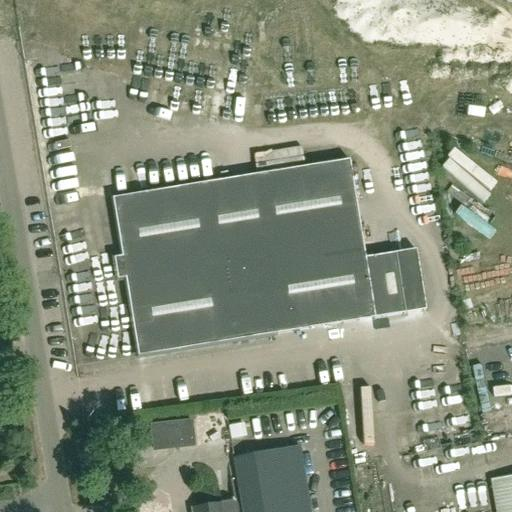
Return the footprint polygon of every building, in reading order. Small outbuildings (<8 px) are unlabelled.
[(364,259),(349,161),(111,200),(137,358),(426,312),(415,251),(364,259)] [(147,425),(150,452),(192,448),(190,421),(147,425)] [(249,422),(234,423),(235,439),(250,438),(249,422)] [(308,511),(298,448),(273,453),(233,459),(242,511),(308,511)] [(511,511),(511,477),(489,481),(494,511),(511,511)] [(238,511),(237,505),(233,503),(193,511),(238,511)]
